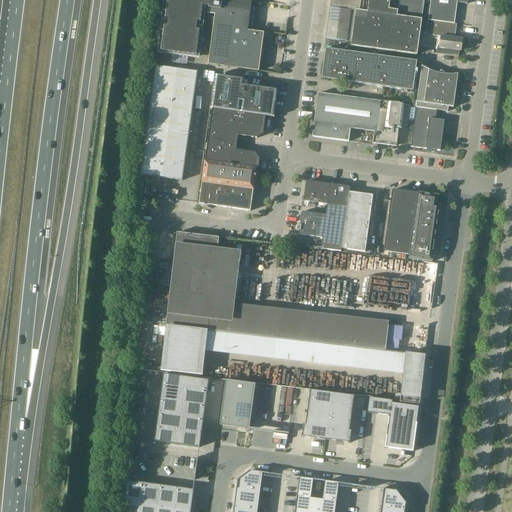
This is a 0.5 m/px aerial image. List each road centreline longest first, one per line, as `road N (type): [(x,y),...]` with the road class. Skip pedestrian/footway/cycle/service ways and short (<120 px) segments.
road 1 (motorway): [(17,430),(42,350),(95,0)]
road 2 (motorway): [(17,430),(68,0)]
road 3 (unclassified): [(143,353),(159,229),(174,218),(271,227),(294,163)]
road 4 (unclassified): [(466,182),(425,480)]
road 5 (unclassified): [(425,480),(237,455),(226,459),(219,511)]
road 6 (unknown): [(297,89),(212,78),(199,84),(174,218)]
road 7 (unclassified): [(466,182),(491,0)]
road 8 (unclassified): [(466,182),(294,163)]
road 9 (unclassified): [(294,163),(289,148),(309,0)]
road 10 (unclassified): [(510,249),(489,402)]
road 11 (motorway): [(17,0),(0,147)]
